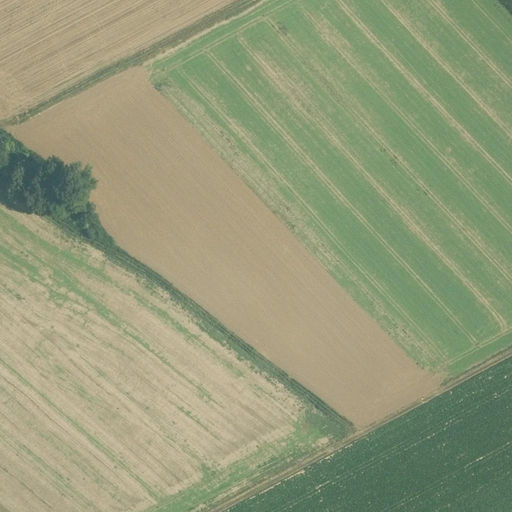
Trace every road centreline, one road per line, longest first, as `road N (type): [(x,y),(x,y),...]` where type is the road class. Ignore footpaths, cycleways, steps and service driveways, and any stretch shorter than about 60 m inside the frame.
road 1 (track): [(369,440),(194,303),(55,226),(0,184)]
road 2 (track): [(238,511),(511,364)]
road 3 (track): [(5,135),(30,129),(270,0)]
